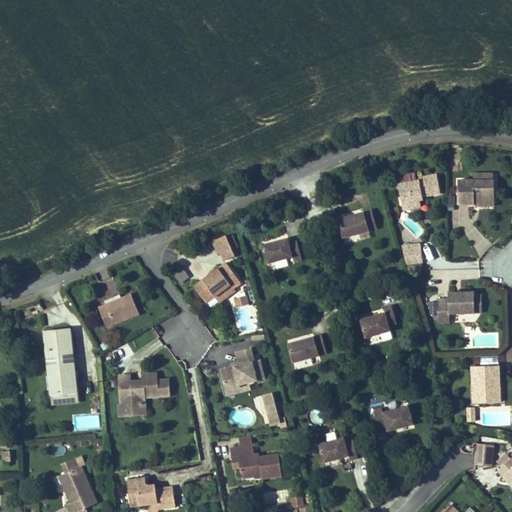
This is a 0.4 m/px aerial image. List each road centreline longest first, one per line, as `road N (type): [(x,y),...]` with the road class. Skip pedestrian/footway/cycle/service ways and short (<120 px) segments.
road 1 (tertiary): [(141,239),(340,150),(428,131),(511,134)]
road 2 (tertiary): [(0,291),(141,239)]
